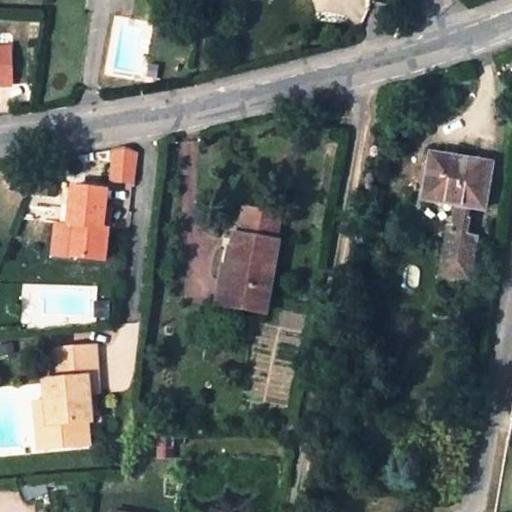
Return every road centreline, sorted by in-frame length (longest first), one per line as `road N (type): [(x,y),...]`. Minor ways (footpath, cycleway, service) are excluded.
road 1 (residential): [(511,23),(442,49),(152,122),(0,145)]
road 2 (residential): [(464,511),(477,488),(511,288)]
